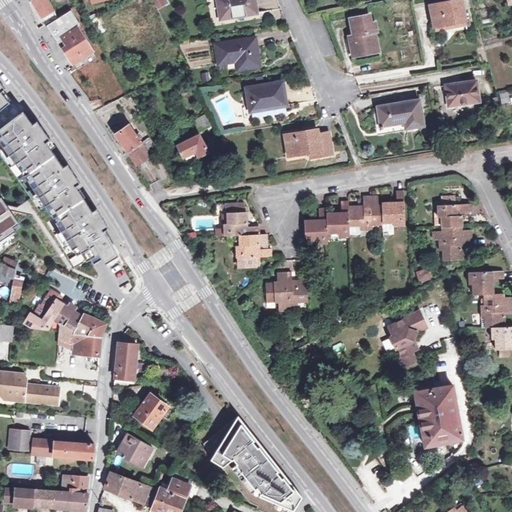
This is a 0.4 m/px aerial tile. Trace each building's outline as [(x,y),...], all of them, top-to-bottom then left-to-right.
[(57,17),(46,0),(31,0),(46,24),(57,17)] [(217,0),(220,19),(256,13),(253,0),(217,0)] [(433,26),(465,20),(461,0),(454,0),(429,5),(433,26)] [(72,64),(91,51),(77,28),(79,27),(78,25),(69,11),(46,26),(61,49),(63,48),(72,64)] [(129,50),(157,35),(150,18),(142,22),(143,24),(138,27),(130,11),(114,19),(129,50)] [(349,18),(352,34),(353,41),(349,42),(351,51),(361,49),(362,54),(377,51),(373,32),(376,31),(374,23),(370,24),(368,15),(349,18)] [(95,38),(106,33),(98,18),(87,23),(95,38)] [(465,20),(433,26),(434,31),(466,25),(465,20)] [(242,60),(243,68),(259,66),(255,38),(215,44),(218,63),(235,61),(242,60)] [(91,51),(72,64),(76,69),(95,57),(91,51)] [(242,60),(235,61),(237,69),(243,68),(242,60)] [(453,89),(446,90),(448,106),(479,102),(476,80),(453,84),(453,89)] [(249,111),(286,105),(282,82),(246,88),(249,111)] [(0,108),(12,100),(0,84),(0,108)] [(500,103),(508,102),(507,91),(498,93),(500,103)] [(377,106),(379,122),(390,120),(390,124),(400,123),(400,119),(404,118),(405,128),(423,125),(419,100),(377,106)] [(25,109),(0,128),(0,131),(8,142),(4,146),(17,164),(21,161),(38,183),(34,186),(45,204),(50,202),(67,227),(63,230),(78,254),(83,252),(87,260),(99,252),(104,262),(117,254),(104,230),(107,227),(78,183),(25,109)] [(199,133),(212,126),(206,114),(193,121),(199,133)] [(141,153),(145,150),(140,143),(140,142),(129,125),(116,135),(136,165),(145,158),(141,153)] [(319,150),(320,155),(332,153),(328,132),(318,133),(318,129),(284,134),(288,156),(308,152),(319,150)] [(186,162),(208,151),(199,134),(177,145),(186,162)] [(361,210),(361,206),(349,206),(349,201),(341,201),(341,212),(327,213),(327,208),(319,208),(319,220),(305,220),(305,240),(316,239),(316,243),(328,242),(328,233),(338,232),(338,236),(350,235),(350,225),(360,225),(361,228),(372,228),(372,224),(383,224),(383,223),(393,222),(393,225),(406,225),(405,191),(397,192),(397,202),(382,203),(382,205),(379,205),(378,196),(364,196),(364,206),(364,210),(361,210)] [(442,196),(442,204),(455,204),(454,195),(442,196)] [(0,236),(19,223),(2,196),(0,197),(0,236)] [(438,204),(438,211),(438,216),(442,216),(442,225),(442,227),(445,227),(445,230),(435,230),(435,239),(440,239),(441,249),(444,249),(444,260),(463,259),(463,248),(459,248),(459,245),(462,245),(472,244),(472,229),(462,229),(461,212),(473,211),(472,203),(455,204),(442,204),(438,204)] [(227,223),(224,223),(224,235),(239,235),(240,244),(236,245),(236,257),(239,257),(239,268),(256,267),(256,264),(256,256),(260,256),(271,256),(271,248),(267,248),(265,248),(264,245),(267,245),(266,233),(259,234),(258,226),(247,227),(246,207),(244,207),(244,205),(233,205),(233,212),(228,213),(227,213),(227,223)] [(438,216),(438,211),(434,212),(434,225),(442,225),(442,216),(438,216)] [(350,225),(350,235),(361,235),(361,228),(360,225),(350,225)] [(5,258),(3,264),(14,269),(16,262),(5,258)] [(14,269),(3,264),(0,263),(0,264),(0,272),(13,277),(15,269),(14,269)] [(418,281),(432,279),(430,267),(416,270),(418,281)] [(501,311),(504,311),(511,310),(511,295),(503,296),(503,292),(493,293),(493,279),(504,278),(504,270),(469,271),(470,283),(473,283),(473,294),(485,294),(485,304),(481,304),(482,317),(485,317),(486,327),(492,327),(493,338),(495,338),(496,349),(502,349),(509,348),(511,348),(511,325),(505,326),(504,315),(501,315),(501,311)] [(0,278),(12,283),(13,277),(0,272),(0,278)] [(293,284),(292,281),(292,273),(277,273),(277,283),(266,284),(266,298),(278,298),(279,308),(287,308),(287,304),(298,304),(298,300),(308,300),(307,280),(296,281),(296,284),(293,284)] [(14,279),(10,302),(18,304),(22,281),(14,279)] [(75,334),(73,352),(100,354),(101,337),(107,323),(84,314),(83,317),(74,311),(76,307),(70,303),(68,307),(57,300),(58,299),(59,300),(62,296),(55,292),(54,293),(52,292),(52,291),(50,290),(44,299),(46,300),(42,306),(40,304),(34,314),(30,312),(24,322),(30,326),(48,328),(54,318),(59,321),(59,324),(75,332),(75,334)] [(18,304),(10,302),(9,305),(7,314),(16,316),(18,308),(17,308),(18,304)] [(427,326),(420,310),(404,318),(404,319),(389,325),(394,334),(391,336),(396,345),(398,344),(403,355),(412,350),(418,348),(414,339),(417,331),(427,326)] [(0,324),(0,339),(12,341),(14,326),(0,324)] [(75,332),(59,324),(58,329),(56,363),(60,363),(72,364),(73,352),(75,334),(75,332)] [(135,379),(139,345),(120,343),(117,377),(135,379)] [(401,356),(405,365),(416,359),(412,350),(403,355),(401,356)] [(18,376),(19,373),(0,371),(0,390),(3,394),(16,395),(18,399),(52,403),(54,386),(45,385),(43,386),(26,385),(27,377),(18,376)] [(433,374),(417,377),(417,383),(434,380),(433,374)] [(426,445),(463,438),(453,384),(416,391),(426,445)] [(135,415),(153,428),(169,406),(151,393),(135,415)] [(202,418),(209,411),(204,407),(197,414),(202,418)] [(298,504),(302,498),(241,422),(236,425),(234,424),(211,459),(217,463),(216,466),(221,470),(230,461),(235,465),(233,467),(257,489),(257,488),(262,493),(261,495),(290,508),(295,503),(298,504)] [(33,431),(17,430),(15,448),(32,450),(33,431)] [(128,434),(123,444),(130,447),(125,456),(142,466),(153,448),(128,434)] [(35,436),(33,453),(45,454),(45,452),(53,453),(53,455),(93,458),(94,443),(54,440),(54,437),(35,436)] [(119,453),(125,456),(130,447),(123,444),(119,453)] [(36,463),(44,463),(45,455),(37,454),(36,463)] [(235,465),(230,461),(226,466),(252,492),(261,495),(262,493),(257,488),(257,489),(233,467),(235,465)] [(169,491),(161,488),(160,491),(112,472),(106,489),(153,507),(153,510),(158,511),(165,511),(168,505),(175,508),(179,510),(183,508),(191,486),(174,479),(171,486),(169,491)] [(66,490),(48,489),(15,487),(15,489),(15,501),(15,503),(86,509),(88,492),(86,492),(87,476),(64,474),(63,485),(63,487),(66,487),(66,490)]
